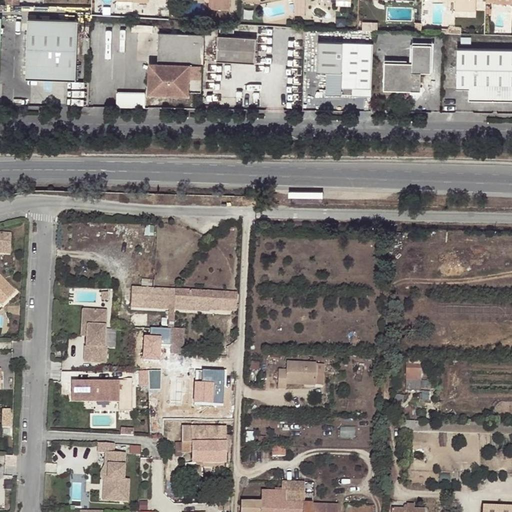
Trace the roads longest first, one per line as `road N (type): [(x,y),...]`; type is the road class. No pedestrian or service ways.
road 1 (secondary): [(0,167),(511,183)]
road 2 (residential): [(511,130),(0,121)]
road 3 (residential): [(47,203),(511,219)]
road 4 (residential): [(47,203),(34,435)]
road 5 (unknown): [(180,437),(160,415),(164,371),(240,360)]
road 6 (residential): [(34,435),(142,440),(156,459)]
